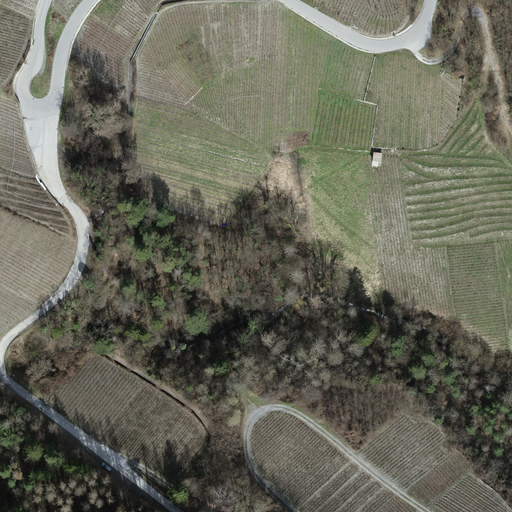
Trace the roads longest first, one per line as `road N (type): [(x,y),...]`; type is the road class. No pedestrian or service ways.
road 1 (track): [(293,511),(247,463),(244,432),(258,414),(279,407),(300,414),(427,511)]
road 2 (unclassified): [(50,0),(23,86),(29,106),(43,111),(56,102),(68,47),(99,0)]
road 3 (track): [(412,43),(435,62),(456,42),(464,15),(476,10),(511,130)]
road 4 (unclassified): [(288,0),(350,36),(388,47),(425,33),(432,0)]
